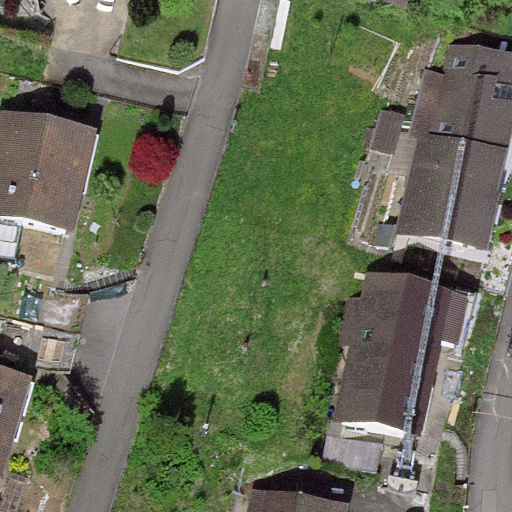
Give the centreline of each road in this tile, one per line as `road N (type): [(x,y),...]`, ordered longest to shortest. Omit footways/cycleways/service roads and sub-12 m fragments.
road 1 (residential): [(236,0),(88,511)]
road 2 (track): [(210,105),(0,59)]
road 3 (residential): [(499,511),(490,477),(511,372)]
